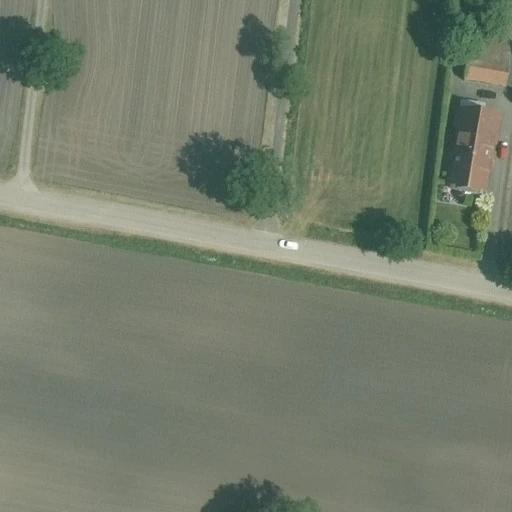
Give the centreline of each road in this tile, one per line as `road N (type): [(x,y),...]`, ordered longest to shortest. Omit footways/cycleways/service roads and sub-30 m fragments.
road 1 (unclassified): [(0,199),(511,294)]
road 2 (unknown): [(294,0),(263,247)]
